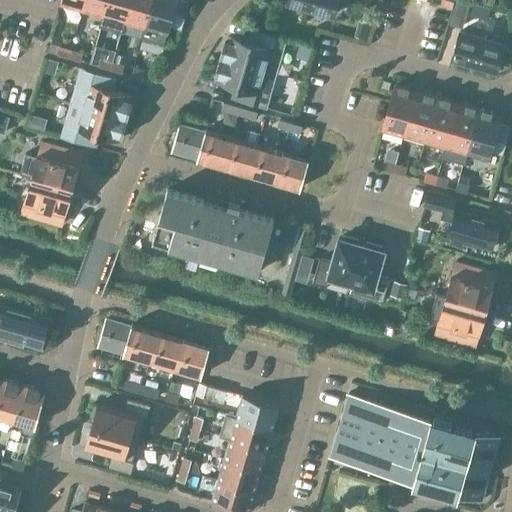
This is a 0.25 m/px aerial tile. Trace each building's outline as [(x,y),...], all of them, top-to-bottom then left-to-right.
[(82,10),(84,0),(62,0),(61,4),(82,10)] [(84,0),(82,10),(103,17),(107,0),(84,0)] [(126,23),(131,0),(107,0),(103,17),(100,26),(123,32),(126,23)] [(132,0),(126,23),(144,29),(153,0),(132,0)] [(153,0),(144,29),(142,38),(164,45),(170,26),(181,29),(189,3),(179,0),(153,0)] [(288,0),(288,1),(292,3),(291,7),(306,12),(307,7),(334,14),(338,0),(343,0),(350,2),(350,0),(288,0)] [(452,9),(454,1),(449,0),(442,0),(441,5),(452,9)] [(470,1),(466,0),(457,0),(450,24),(462,27),(470,1)] [(475,5),(472,14),(487,19),(490,9),(475,5)] [(223,45),(220,57),(267,71),(276,37),(252,29),(248,42),(228,36),(226,46),(223,45)] [(496,72),(504,44),(460,31),(452,59),(496,72)] [(299,44),(296,56),(306,60),(310,47),(299,44)] [(70,57),(72,50),(60,46),(58,54),(70,57)] [(72,50),(70,57),(80,61),(83,53),(72,50)] [(267,107),(277,74),(267,71),(220,57),(216,69),(219,70),(216,79),(236,85),(232,97),(267,107)] [(111,69),(114,62),(102,58),(100,66),(111,69)] [(114,62),(111,69),(122,73),(125,65),(114,62)] [(143,79),(145,71),(134,68),(132,75),(143,79)] [(72,102),(128,119),(132,106),(129,106),(132,96),(112,90),(116,78),(90,70),(87,83),(78,81),(72,102)] [(403,136),(416,96),(408,93),(410,87),(400,85),(400,86),(395,84),(382,130),(403,136)] [(416,96),(403,136),(424,142),(438,95),(425,92),(423,98),(416,96)] [(444,148),(457,107),(450,105),(451,99),(438,95),(424,142),(444,148)] [(124,131),(128,119),(72,102),(65,124),(75,127),(71,139),(96,146),(99,134),(119,140),(122,130),(124,131)] [(239,114),(242,107),(223,102),(221,109),(227,111),(234,113),(238,114),(239,114)] [(457,107),(442,157),(464,164),(467,154),(480,108),(466,104),(465,110),(457,107)] [(242,107),(239,114),(256,119),(258,112),(242,107)] [(480,108),(467,154),(488,160),(490,151),(502,154),(509,129),(498,126),(499,120),(491,117),(493,111),(480,108)] [(227,111),(224,122),(235,126),(239,114),(238,114),(234,113),(227,111)] [(289,130),(291,122),(279,119),(277,127),(289,130)] [(291,122),(289,130),(300,134),(303,125),(291,122)] [(197,158),(205,131),(179,124),(171,151),(197,158)] [(221,165),(229,138),(205,131),(197,158),(221,165)] [(247,173),(255,146),(229,138),(221,165),(247,173)] [(32,177),(74,189),(78,175),(76,174),(82,153),(42,141),(32,177)] [(274,181),(282,153),(255,146),(247,173),(274,181)] [(282,153),(274,181),(301,188),(309,161),(282,153)] [(396,164),(385,161),(382,168),(393,171),(396,164)] [(407,167),(396,164),(393,171),(405,175),(407,167)] [(437,176),(426,172),(424,180),(435,183),(437,176)] [(449,179),(437,176),(435,183),(446,187),(449,179)] [(70,202),(74,189),(32,177),(21,212),(61,224),(68,202),(70,202)] [(467,192),(470,185),(458,181),(456,189),(467,192)] [(259,271),(274,219),(167,189),(153,241),(259,271)] [(492,248),(498,223),(452,210),(455,197),(429,190),(425,205),(444,210),(443,214),(455,217),(449,237),(492,248)] [(302,255),(309,229),(301,227),(282,291),(290,294),(298,267),(302,255)] [(417,231),(415,240),(425,243),(428,234),(417,231)] [(350,240),(343,238),(337,237),(336,240),(333,239),(327,262),(314,259),(308,284),(321,287),(324,275),(346,281),(355,245),(350,243),(350,240)] [(360,246),(355,245),(346,281),(342,294),(377,303),(384,277),(370,273),(375,250),(370,249),(371,246),(361,243),(360,246)] [(302,255),(298,267),(310,270),(313,259),(302,255)] [(446,296),(489,309),(492,299),(490,298),(497,274),(456,262),(446,296)] [(394,282),(390,295),(402,298),(406,286),(394,282)] [(3,293),(2,299),(15,303),(17,297),(3,293)] [(489,309),(446,296),(437,294),(429,318),(439,321),(436,332),(476,344),(483,322),(485,323),(489,309)] [(0,305),(0,334),(41,346),(48,319),(0,305)] [(400,309),(397,321),(406,323),(410,312),(400,309)] [(124,352),(131,325),(106,318),(98,345),(124,352)] [(150,360),(157,332),(133,325),(134,322),(132,321),(131,325),(124,352),(123,356),(124,356),(125,353),(150,360)] [(175,367),(183,340),(157,332),(150,360),(175,367)] [(183,340),(175,367),(202,375),(209,347),(183,340)] [(0,415),(15,420),(25,384),(4,378),(0,392),(0,415)] [(134,391),(137,382),(126,379),(123,387),(134,391)] [(137,382),(134,391),(145,394),(148,386),(137,382)] [(203,397),(207,385),(199,383),(196,394),(203,397)] [(25,384),(15,420),(36,426),(46,390),(25,384)] [(148,386),(145,394),(158,397),(160,389),(148,386)] [(177,403),(180,395),(168,391),(165,400),(177,403)] [(416,481),(418,473),(425,449),(434,418),(349,393),(331,457),(416,481)] [(227,415),(274,429),(280,407),(243,396),(237,417),(227,414),(227,415)] [(92,425),(140,439),(146,416),(148,417),(152,405),(127,398),(124,410),(99,403),(92,425)] [(192,428),(200,431),(204,417),(196,415),(192,428)] [(267,450),(274,429),(227,415),(221,436),(230,439),(267,450)] [(425,449),(491,468),(500,437),(434,418),(425,449)] [(133,461),(140,439),(92,425),(86,448),(111,455),(107,467),(132,474),(135,462),(133,461)] [(197,441),(200,431),(192,428),(189,439),(197,441)] [(261,471),(267,450),(230,439),(224,460),(261,471)] [(174,441),(172,448),(180,451),(182,444),(174,441)] [(482,500),(491,468),(425,449),(418,473),(435,478),(433,486),(482,500)] [(181,470),(188,472),(192,459),(184,457),(181,470)] [(23,470),(25,462),(14,459),(11,467),(23,470)] [(255,491),(261,471),(224,460),(218,481),(255,491)] [(0,507),(14,511),(15,511),(22,488),(0,482),(0,477),(2,470),(0,469),(0,507)] [(186,482),(188,472),(181,470),(178,480),(186,482)] [(250,511),(255,491),(218,481),(212,501),(250,511)] [(103,511),(106,506),(86,501),(83,511),(82,511),(103,511)]
